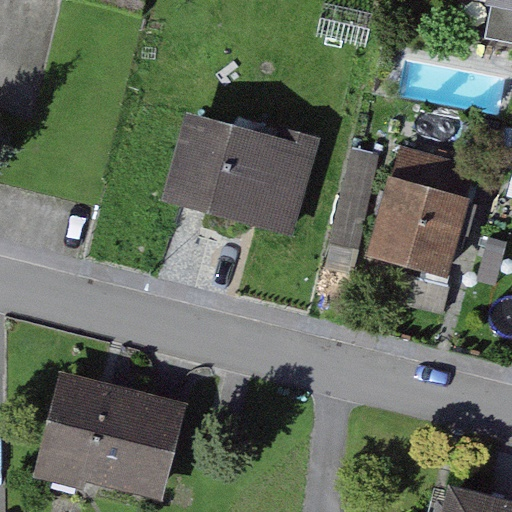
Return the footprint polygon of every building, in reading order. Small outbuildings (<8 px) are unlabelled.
[(78,0),(0,0),(0,92),(48,106),(78,0)] [(511,0),(451,0),(446,12),(511,43),(511,0)] [(327,148),(198,117),(177,205),(305,236),(327,148)] [(495,178),(417,149),(375,260),(453,290),(495,178)] [(169,418),(47,388),(26,476),(148,506),(169,418)] [(460,511),(511,511),(511,509),(464,498),(460,511)]
